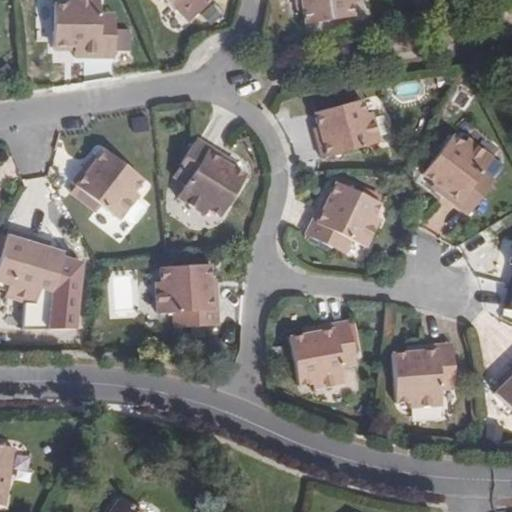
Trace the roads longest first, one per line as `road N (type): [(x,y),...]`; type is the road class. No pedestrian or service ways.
road 1 (tertiary): [(232,414),(335,456),(467,479)]
road 2 (tertiary): [(0,382),(130,387),(232,414)]
road 3 (residential): [(199,86),(242,108),(270,138),(277,185),(261,273)]
road 4 (residential): [(0,116),(199,86)]
road 5 (residential): [(436,288),(379,292),(261,273)]
road 6 (residential): [(261,273),(232,414)]
